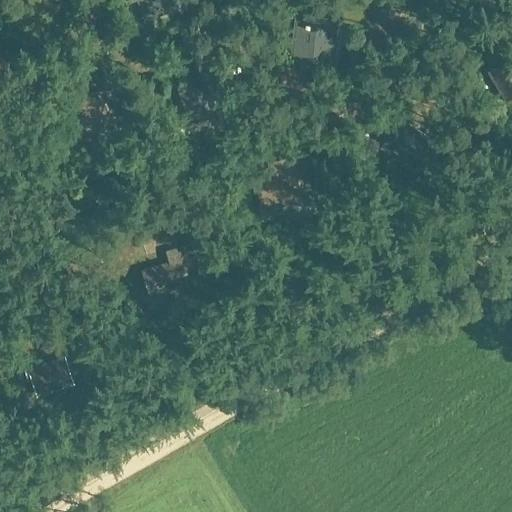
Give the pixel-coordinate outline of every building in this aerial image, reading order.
[(149,17),(176,6),(180,17),(181,17),(188,13),(182,0),(128,0),(132,7),(142,2),(149,17)] [(288,56),(319,60),(318,69),(333,71),(337,43),(321,41),(323,28),(291,24),(288,56)] [(505,101),(511,97),(511,59),(510,56),(487,70),(505,101)] [(208,86),(209,87),(181,93),(187,124),(216,118),(211,94),(217,92),(215,85),(208,86)] [(103,94),(103,95),(75,97),(77,129),(106,127),(105,101),(111,101),(110,93),(103,94)] [(429,139),(399,120),(383,146),(413,165),(429,139)] [(256,179),(263,206),(271,204),(272,208),(282,205),(282,208),(286,207),(285,204),(307,198),(310,210),(311,210),(297,156),(270,163),(273,174),(256,179)] [(171,263),(144,272),(152,297),(188,286),(182,267),(190,265),(185,250),(177,253),(176,249),(167,252),(171,263)] [(42,392),(72,382),(64,357),(26,370),(29,379),(32,378),(33,379),(37,378),(42,392)]
